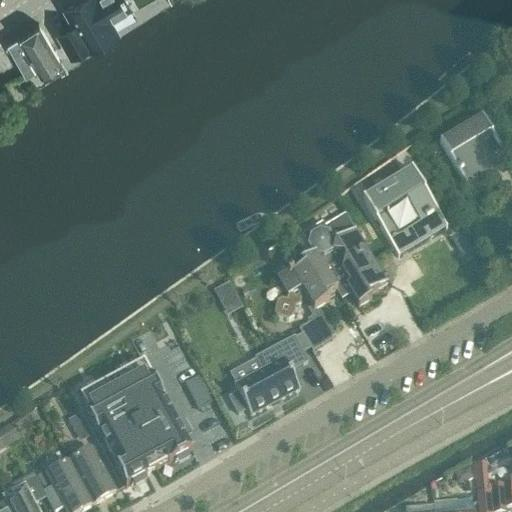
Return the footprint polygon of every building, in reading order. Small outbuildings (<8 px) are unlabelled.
[(75,24),(59,33),(72,55),(87,46),(88,48),(109,36),(116,32),(117,31),(116,30),(110,19),(110,18),(130,6),(126,0),(80,0),(76,2),(66,8),(75,24)] [(39,23),(7,43),(8,45),(9,44),(26,76),(38,69),(41,74),(61,61),(40,25),(39,23)] [(0,99),(0,109),(2,111),(6,109),(8,105),(7,101),(2,99),(0,99)] [(480,120),(439,145),(463,186),(481,176),(484,182),(495,175),(491,169),(505,161),(480,120)] [(446,230),(410,172),(361,201),(397,260),(446,230)] [(300,237),(313,258),(314,257),(336,293),(335,294),(340,303),(349,297),(357,309),(370,302),(367,298),(386,286),(343,216),(323,228),(321,224),(300,237)] [(463,237),(452,244),(458,254),(469,247),(463,237)] [(314,257),(313,258),(298,267),(301,271),(290,277),(290,276),(277,284),(286,299),(285,304),(280,303),(276,305),(274,312),(273,316),(276,320),(287,323),(292,320),(294,310),(298,307),(301,298),(302,297),(313,313),(328,304),(326,300),(335,294),(336,293),(314,257)] [(228,286),(217,292),(223,303),(234,297),(228,286)] [(297,331),(310,353),(331,341),(317,319),(297,331)] [(237,397),(229,401),(237,417),(246,413),(250,420),(269,410),(279,404),(299,394),(288,375),(306,365),(293,341),(255,362),(256,363),(262,374),(235,388),(233,390),(237,397)] [(143,366),(79,400),(86,414),(85,415),(85,414),(83,415),(96,440),(97,440),(99,443),(102,442),(107,450),(103,452),(105,456),(110,465),(123,491),(125,490),(125,489),(166,467),(166,468),(191,454),(190,453),(189,453),(163,404),(150,379),(143,366)] [(199,380),(184,387),(197,411),(211,404),(199,380)] [(68,424),(74,434),(84,429),(79,418),(68,424)] [(9,429),(0,434),(0,452),(17,441),(9,429)] [(72,462),(68,463),(91,507),(114,495),(91,451),(89,453),(84,451),(72,457),(72,462)] [(81,511),(91,507),(68,463),(65,465),(61,463),(49,470),(48,474),(45,475),(52,487),(41,493),(51,511),(57,511),(63,509),(65,511),(81,511)] [(502,483),(502,488),(503,494),(511,492),(511,463),(508,464),(510,482),(502,483)] [(468,473),(460,476),(463,485),(472,482),(468,473)] [(7,498),(4,499),(11,511),(35,511),(33,508),(45,502),(32,477),(20,483),(12,488),(14,493),(7,498)] [(511,492),(503,494),(502,488),(490,489),(490,494),(477,495),(478,511),(504,511),(511,509),(511,492)] [(5,504),(0,506),(0,511),(11,511),(4,499),(3,500),(5,504)]
